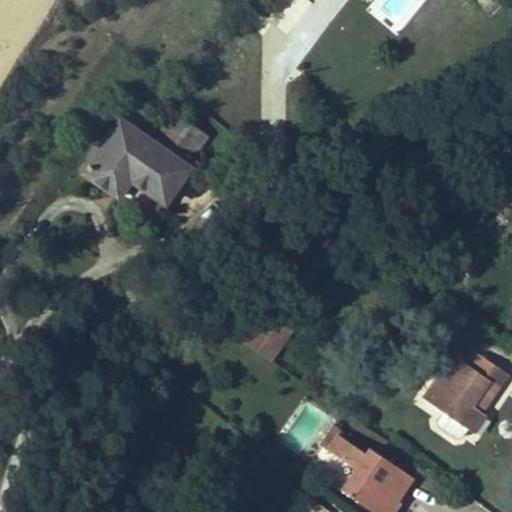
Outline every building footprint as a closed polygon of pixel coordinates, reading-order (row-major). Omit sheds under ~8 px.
[(177,111),(160,132),(192,158),(209,137),(177,111)] [(109,196),(122,182),(160,213),(190,176),(125,122),(83,174),(109,196)] [(271,346),(284,328),(265,315),(244,343),(269,361),(277,350),(271,346)] [(277,350),(290,332),(284,328),(271,346),(277,350)] [(449,351),(422,397),(442,409),(436,418),(438,424),(456,435),(463,433),(468,425),(474,429),(487,407),(475,400),(487,383),(494,387),(503,372),(475,355),(470,362),(449,351)] [(228,426),(234,414),(214,402),(207,414),(228,426)] [(345,455),(358,438),(344,428),(324,458),(337,467),(345,455)] [(373,448),(358,438),(345,455),(361,467),(373,448)] [(412,474),(373,448),(361,467),(344,491),(378,511),(379,511),(397,485),(403,489),(412,474)] [(403,489),(397,485),(379,511),(394,511),(404,499),(399,496),(403,489)]
